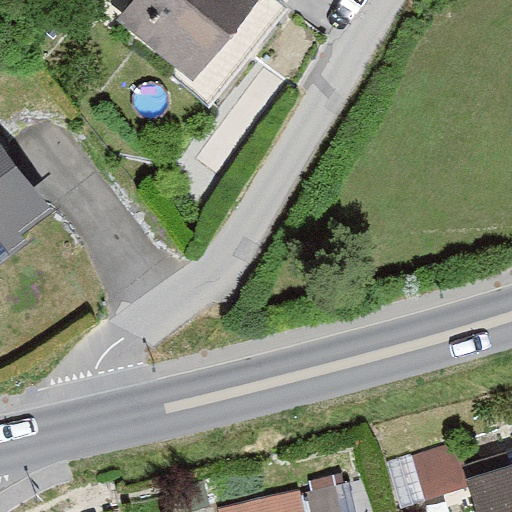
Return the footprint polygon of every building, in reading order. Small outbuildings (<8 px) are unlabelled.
[(257,0),(151,0),(132,25),(198,77),(257,0)] [(0,246),(43,214),(0,157),(0,246)] [(450,446),(393,462),(403,501),(461,485),(450,446)] [(511,511),(511,453),(471,467),(485,511),(511,511)] [(341,511),(337,493),(301,501),(303,511),(341,511)] [(303,511),(301,501),(299,494),(222,511),(303,511)]
